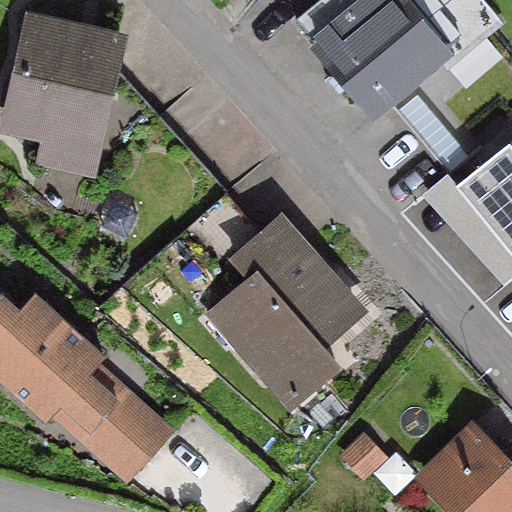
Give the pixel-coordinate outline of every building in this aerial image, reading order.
[(404,78),(431,56),(384,0),(321,0),(296,21),(369,108),(404,78)] [(28,22),(5,124),(90,144),(108,67),(114,41),(28,22)] [(259,234),(108,67),(90,144),(210,277),(231,258),(259,234)] [(511,144),(463,184),(511,244),(511,144)] [(300,251),(274,221),(259,234),(231,258),(248,278),(220,304),(242,329),(233,337),(235,341),(235,349),(246,363),(255,363),(290,402),(332,365),(316,347),(354,313),(300,251)] [(48,411),(56,402),(133,472),(160,442),(85,374),(100,357),(31,294),(15,312),(0,298),(0,382),(42,421),(50,413),(48,411)] [(511,511),(511,454),(502,444),(495,452),(475,432),(423,483),(450,511),(511,511)]
